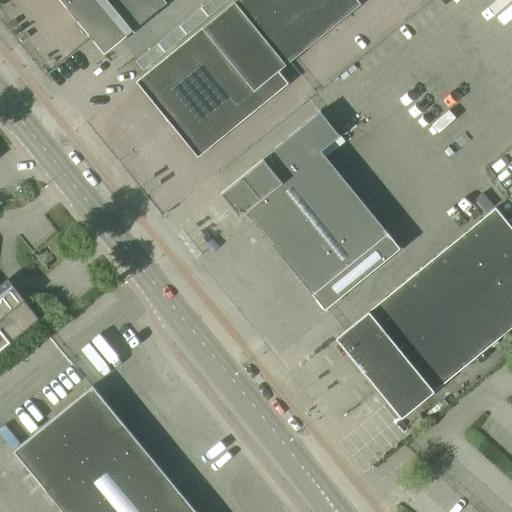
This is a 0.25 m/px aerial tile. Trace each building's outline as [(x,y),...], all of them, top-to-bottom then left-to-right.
[(62,0),(75,16),(105,53),(125,36),(144,21),(159,9),(169,0),(62,0)] [(204,27),(141,78),(148,87),(148,86),(199,148),(261,97),(266,98),(270,98),(289,82),(280,70),(287,64),(289,62),(361,3),(358,0),(236,0),(235,1),(228,7),(204,27)] [(210,0),(207,3),(202,7),(209,16),(229,0),(210,0)] [(185,21),(180,25),(187,34),(209,16),(202,7),(196,12),(191,16),(185,21)] [(164,38),(158,43),(166,52),(187,34),(180,25),(174,30),(169,34),(164,38)] [(142,56),(136,61),(144,70),(166,52),(158,43),(153,47),(147,52),(142,56)] [(266,156),(221,192),(241,215),(246,211),(249,215),(256,224),(269,240),(282,255),(293,269),(304,282),(313,294),(320,302),(326,309),(401,248),(389,233),(322,150),(340,135),(321,111),(266,156)] [(345,331),(337,337),(353,356),(370,378),(383,393),(397,410),(402,417),(437,389),(511,327),(511,227),(496,208),(372,309),(345,331)] [(9,294),(3,286),(0,288),(0,351),(39,319),(15,290),(9,294)] [(197,511),(93,385),(14,450),(65,511),(197,511)] [(444,399),(427,413),(432,419),(449,405),(444,399)] [(420,415),(409,424),(416,432),(427,423),(420,415)]
